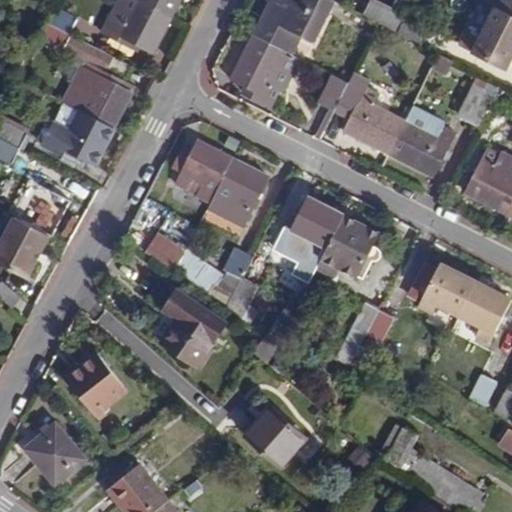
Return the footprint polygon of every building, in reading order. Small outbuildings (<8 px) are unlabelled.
[(153,53),(172,17),(138,0),(133,9),(124,5),(109,30),(112,32),(110,37),(134,50),(137,45),(153,53)] [(138,0),(172,17),(181,0),(138,0)] [(333,2),(330,0),(271,0),(254,34),(287,52),(297,33),(303,36),(313,41),(333,2)] [(371,0),(370,0),(362,16),(378,24),(397,33),(405,18),(406,16),(371,0)] [(511,0),(498,0),(494,9),(511,17),(511,0)] [(53,8),(46,21),(70,34),(77,20),(53,8)] [(506,69),(511,57),(511,17),(494,9),(479,39),(468,33),(461,48),(506,69)] [(397,33),(422,46),(429,31),(405,18),(397,33)] [(46,21),(38,37),(64,51),(67,46),(73,49),(70,55),(87,64),(75,85),(91,93),(81,110),(115,128),(136,88),(107,73),(115,58),(70,34),(46,21)] [(297,33),(287,52),(293,55),(303,36),(297,33)] [(287,52),(254,34),(231,79),(247,88),(244,93),(267,105),(270,99),(275,101),(281,89),(284,90),(301,59),(293,55),(287,52)] [(67,46),(64,51),(70,55),(73,49),(67,46)] [(317,103),(327,108),(333,112),(335,109),(348,83),(331,75),(317,103)] [(344,132),(388,155),(405,122),(374,106),(379,95),(366,89),(369,83),(352,75),(348,83),(335,109),(351,117),(344,132)] [(478,127),(494,95),(473,85),(457,116),(478,127)] [(327,108),(314,136),(319,139),(333,112),(327,108)] [(445,125),(412,108),(405,122),(388,155),(433,178),(456,134),(443,128),(445,125)] [(115,128),(81,110),(70,132),(55,124),(44,145),(76,162),(79,155),(97,164),(115,128)] [(29,135),(0,118),(0,139),(20,150),(29,135)] [(0,158),(12,165),(20,150),(0,139),(0,158)] [(211,203),(234,159),(198,141),(175,185),(211,203)] [(509,216),(511,210),(511,158),(500,152),(499,155),(487,149),(464,193),(509,216)] [(269,177),(234,159),(211,203),(209,209),(244,227),(269,177)] [(51,237),(53,238),(72,202),(68,200),(71,194),(36,176),(33,181),(28,179),(20,192),(30,198),(19,220),(51,237)] [(327,248),(344,215),(307,196),(306,199),(301,197),(281,238),(300,247),(305,237),(327,248)] [(379,234),(344,215),(327,248),(349,260),(343,270),(361,279),(363,281),(371,263),(378,262),(382,257),(382,252),(373,246),(379,234)] [(51,237),(19,220),(16,218),(0,249),(0,264),(30,280),(51,237)] [(145,253),(175,274),(185,254),(158,235),(145,253)] [(270,266),(253,256),(241,280),(258,289),(270,266)] [(196,257),(185,274),(208,289),(219,271),(196,257)] [(459,316),(476,283),(440,264),(437,269),(425,263),(408,297),(420,303),(417,308),(431,315),(437,305),(459,316)] [(356,289),(361,279),(343,270),(338,280),(356,289)] [(225,309),(241,280),(227,273),(212,300),(225,309)] [(258,289),(241,280),(225,309),(241,320),(258,289)] [(0,297),(14,309),(23,298),(3,282),(0,285),(0,297)] [(511,302),(511,301),(476,283),(459,316),(481,328),(476,338),(490,346),(511,302)] [(196,368),(226,324),(178,290),(163,311),(177,320),(161,343),(196,368)] [(285,324),(303,296),(294,290),(277,319),(285,324)] [(366,335),(378,310),(366,304),(354,327),(366,335)] [(394,318),(378,310),(366,335),(380,344),(394,318)] [(277,319),(256,353),(263,360),(285,324),(277,319)] [(350,366),(366,335),(354,327),(338,358),(350,366)] [(97,417),(127,393),(97,356),(68,380),(97,417)] [(483,375),(470,399),(485,408),(497,383),(483,375)] [(511,389),(508,387),(496,410),(511,418),(511,389)] [(265,426),(277,413),(272,409),(260,422),(265,426)] [(306,438),(277,413),(265,426),(260,422),(248,437),(282,466),(306,438)] [(85,462),(56,424),(23,450),(54,486),(85,462)] [(404,429),(384,464),(398,472),(411,448),(417,436),(404,429)] [(411,448),(398,472),(407,478),(422,455),(411,448)] [(422,455),(407,478),(429,492),(443,469),(422,455)] [(124,511),(154,511),(167,502),(138,465),(107,490),(124,511)] [(429,492),(460,511),(473,511),(484,495),(443,469),(429,492)] [(174,511),(167,502),(154,511),(174,511)]
